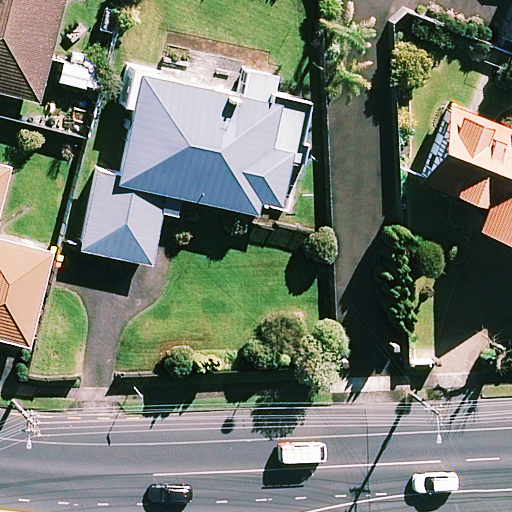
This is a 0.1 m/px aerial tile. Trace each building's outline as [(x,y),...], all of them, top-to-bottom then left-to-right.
[(0,0),(0,93),(35,102),(61,0),(0,0)] [(511,0),(499,38),(511,42),(511,0)] [(270,101),(274,79),(217,68),(219,56),(187,49),(185,62),(164,58),(162,72),(125,65),(117,108),(130,111),(118,175),(95,171),(80,251),(149,265),(159,213),(175,216),(179,198),(255,213),(256,206),(284,211),(303,107),(270,101)] [(496,126),(448,108),(419,183),(480,206),(471,230),(511,245),(511,117),(502,113),(496,126)] [(0,339),(25,346),(47,254),(0,242),(0,191),(5,169),(0,167),(0,339)]
